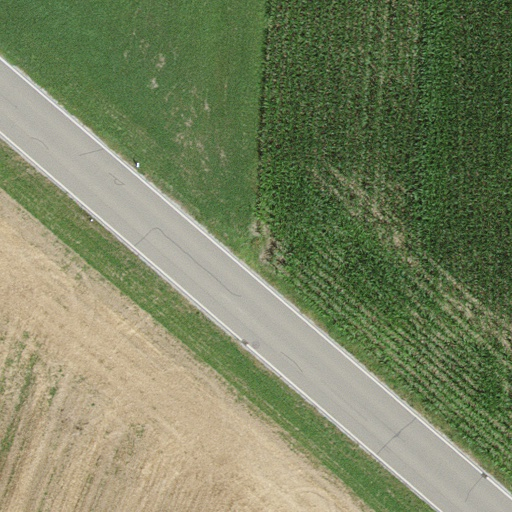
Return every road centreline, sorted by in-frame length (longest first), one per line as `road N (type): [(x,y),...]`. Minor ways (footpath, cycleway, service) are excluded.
road 1 (tertiary): [(501,511),(0,92)]
road 2 (motorway): [(198,511),(511,0)]
road 3 (motorway): [(216,0),(0,351)]
